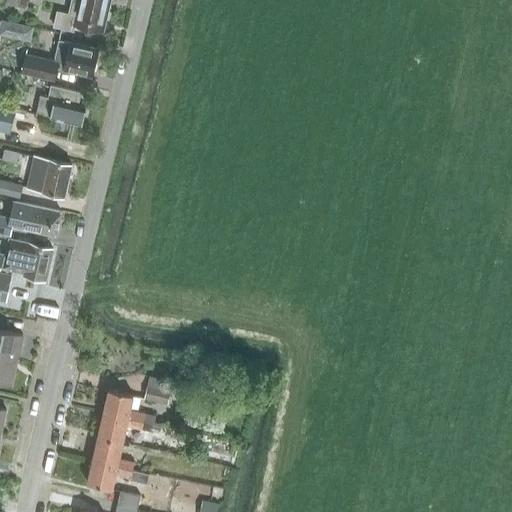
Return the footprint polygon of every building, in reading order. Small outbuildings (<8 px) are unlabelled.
[(102,32),(108,6),(79,0),(70,0),(68,13),(56,10),(52,26),(73,31),(74,26),(102,32)] [(31,29),(19,26),(17,37),(28,39),(31,29)] [(98,49),(69,43),(69,42),(58,40),(54,61),(26,54),(22,73),(53,80),(56,67),(92,75),(98,49)] [(81,124),(85,106),(77,104),(80,92),(51,85),(48,97),(40,95),(36,114),(50,117),(81,124)] [(0,103),(0,129),(9,132),(16,107),(0,103)] [(19,153),(4,149),(1,159),(16,163),(19,153)] [(65,196),(72,164),(49,159),(49,160),(34,156),(27,187),(42,191),(65,196)] [(0,192),(20,197),(22,185),(0,180),(0,192)] [(56,236),(61,210),(12,200),(9,217),(0,214),(0,233),(10,236),(12,227),(56,236)] [(53,248),(31,243),(31,244),(10,239),(6,254),(0,252),(0,298),(5,300),(11,275),(12,269),(24,272),(23,275),(46,280),(53,248)] [(0,356),(17,360),(23,335),(0,329),(0,356)] [(0,382),(11,385),(17,360),(0,356),(0,382)] [(168,404),(170,392),(147,387),(144,398),(168,404)] [(144,421),(146,413),(130,410),(134,395),(109,389),(103,412),(144,421)] [(142,429),(144,421),(103,412),(98,436),(123,442),(127,425),(142,429)] [(119,459),(123,442),(98,436),(92,461),(133,470),(135,462),(119,459)] [(149,474),(133,470),(92,461),(87,483),(112,489),(115,474),(131,478),(130,480),(147,484),(149,474)] [(120,490),(117,505),(117,504),(137,509),(140,495),(120,490)] [(216,511),(219,504),(202,500),(199,511),(216,511)]
